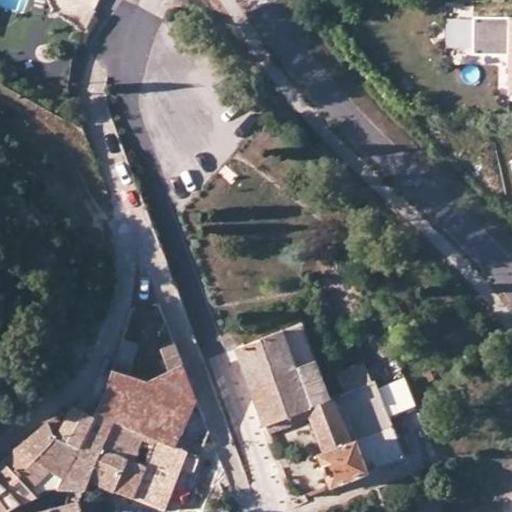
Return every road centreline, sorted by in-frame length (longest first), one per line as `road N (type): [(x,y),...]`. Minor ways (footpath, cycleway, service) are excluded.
road 1 (residential): [(146,24),(129,86),(131,129),(275,511)]
road 2 (tertiary): [(511,282),(302,72),(257,0)]
road 3 (residential): [(128,200),(176,303),(251,511)]
road 4 (residential): [(128,200),(131,286),(108,355),(63,402)]
road 5 (residential): [(146,24),(104,54),(94,93),(128,200)]
road 6 (track): [(0,93),(72,133),(128,200)]
